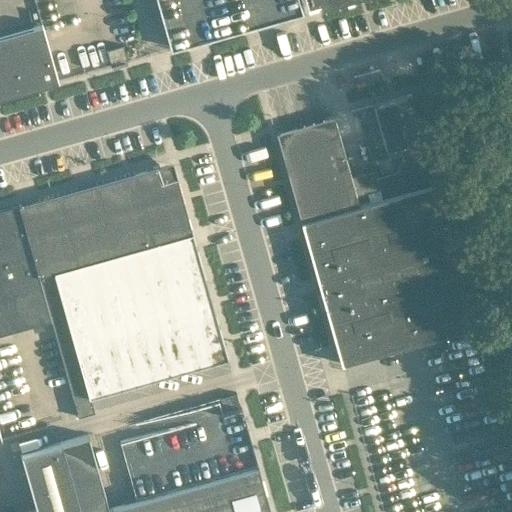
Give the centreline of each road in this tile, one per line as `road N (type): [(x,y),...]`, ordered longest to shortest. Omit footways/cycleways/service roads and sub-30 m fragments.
road 1 (unclassified): [(330,511),(210,94)]
road 2 (unclassified): [(210,94),(511,6)]
road 3 (unknown): [(287,364),(0,444)]
road 4 (unclassified): [(0,152),(210,94)]
